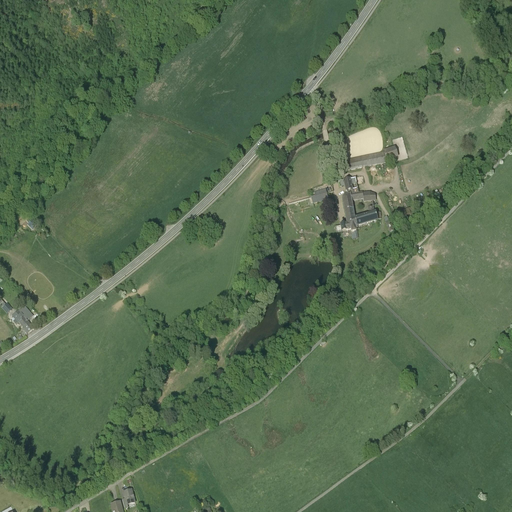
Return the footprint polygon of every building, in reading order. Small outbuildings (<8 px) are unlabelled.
[(394,149),(385,152),(387,159),(397,156),(394,149)] [(385,152),(345,162),(347,172),(386,162),(385,159),(387,159),(385,152)] [(342,199),(342,201),(342,202),(351,200),(351,202),(363,200),(363,203),(375,201),(374,196),(370,194),(362,194),(362,193),(358,193),(357,190),(352,191),(351,186),(356,184),(355,179),(350,180),(344,181),(344,182),(339,182),(338,182),(338,183),(339,188),(339,189),(340,188),(345,187),(345,188),(346,191),(347,196),(345,197),(342,199)] [(314,196),(310,197),(312,204),(328,199),(325,189),(313,193),(314,196)] [(351,200),(342,202),(345,216),(344,217),(345,219),(346,219),(347,224),(341,225),(341,226),(335,227),(336,233),(342,232),(342,231),(351,230),(351,232),(356,231),(356,229),(357,229),(356,226),(355,219),(354,217),(355,217),(354,215),(351,202),(351,200)] [(358,218),(355,219),(356,226),(377,220),(375,213),(374,213),(373,207),(372,207),(372,208),(368,209),(369,213),(367,213),(367,215),(362,217),(361,215),(359,215),(359,216),(358,216),(358,218)] [(2,308),(7,315),(12,310),(7,304),(2,308)] [(33,317),(25,308),(13,317),(19,324),(19,323),(29,335),(34,330),(27,322),(33,317)] [(133,496),(132,491),(124,494),(125,500),(126,499),(127,505),(135,503),(134,499),(134,496),(133,496)] [(122,511),(120,503),(111,505),(113,511),(122,511)]
